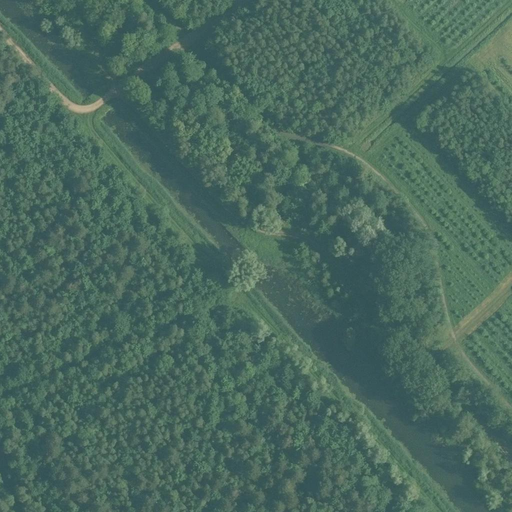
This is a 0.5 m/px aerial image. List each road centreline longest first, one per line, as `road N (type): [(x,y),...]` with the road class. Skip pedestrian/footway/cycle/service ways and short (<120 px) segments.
road 1 (track): [(72,0),(115,91),(198,179),(247,224),(301,238),(326,254),(511,461)]
road 2 (track): [(79,109),(240,294),(0,397)]
road 3 (track): [(0,29),(70,107),(88,109),(245,0)]
road 4 (track): [(240,294),(440,511)]
